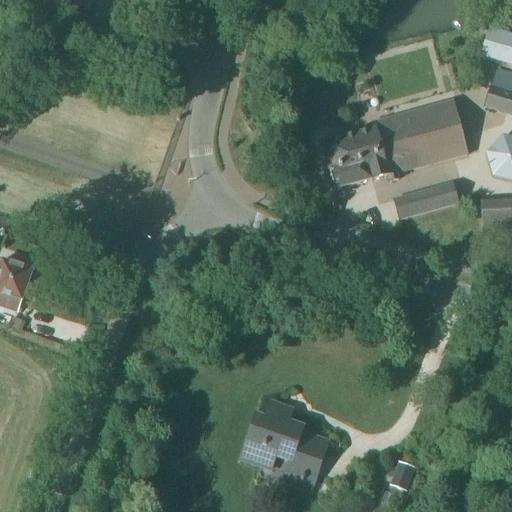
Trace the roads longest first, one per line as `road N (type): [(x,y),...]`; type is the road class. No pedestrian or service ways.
road 1 (unclassified): [(55,511),(144,268),(218,204)]
road 2 (tertiary): [(511,313),(256,226),(218,204)]
road 3 (tertiary): [(218,204),(199,139),(232,0)]
